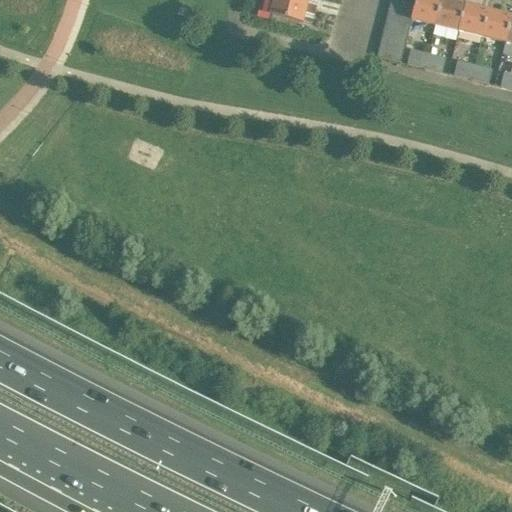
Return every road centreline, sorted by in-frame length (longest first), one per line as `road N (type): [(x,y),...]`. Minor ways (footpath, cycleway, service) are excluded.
road 1 (motorway): [(302,511),(0,361)]
road 2 (motorway): [(0,425),(169,511)]
